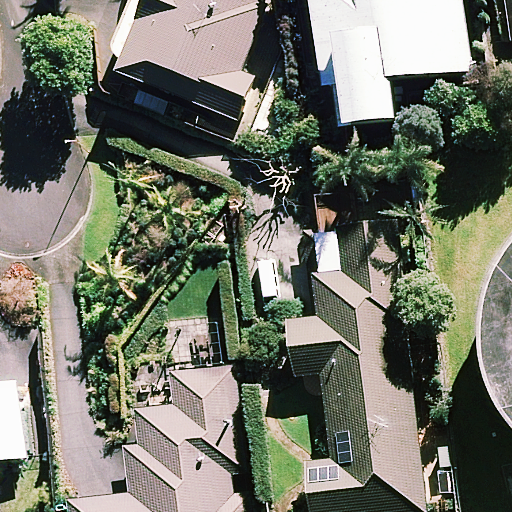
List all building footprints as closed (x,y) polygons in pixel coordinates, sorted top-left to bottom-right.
[(142,0),(121,57),(134,62),(129,78),(244,122),(259,83),(242,76),(270,0),(142,0)] [(323,0),(332,90),(343,89),(347,129),(406,124),(402,81),(477,74),(470,0),(323,0)] [(419,344),(404,224),(306,236),(316,317),(294,320),(301,378),(328,375),(339,463),(313,466),(318,511),(432,511),(412,345),(419,344)] [(511,260),(508,267),(501,281),(496,296),(492,311),(490,327),(490,343),(491,359),(494,374),(499,389),(506,404),(511,414),(511,260)] [(238,480),(253,478),(241,369),(177,376),(181,408),(122,415),(131,497),(76,503),(77,511),(257,511),(255,494),(239,496),(238,480)] [(0,462),(34,459),(28,386),(0,388),(0,462)]
